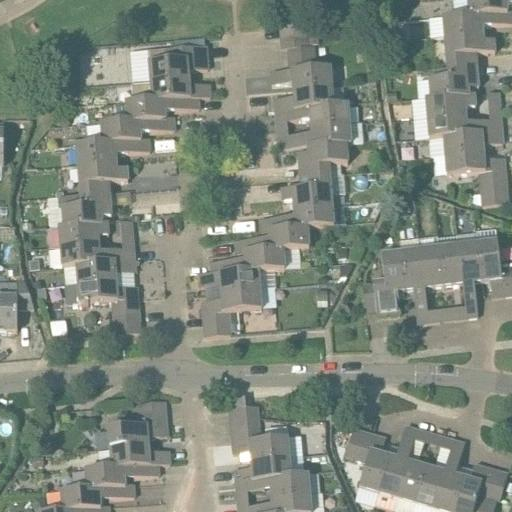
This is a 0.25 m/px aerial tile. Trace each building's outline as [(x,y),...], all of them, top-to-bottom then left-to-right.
[(511,0),(465,0),(468,19),(507,16),(506,9),(511,8),(511,0)] [(441,21),(443,42),(482,39),(482,31),(511,28),(511,15),(507,16),(468,19),(441,21)] [(281,42),(308,40),(308,29),(280,31),(281,42)] [(317,37),(308,38),(308,40),(309,49),(317,48),(317,37)] [(433,74),(476,70),(475,59),(494,58),(493,45),(483,46),(482,39),(443,42),(433,43),(434,50),(436,50),(437,61),(435,72),(433,72),(433,74)] [(282,54),(288,53),(309,51),(309,50),(308,40),(281,42),(282,54)] [(288,53),(288,64),(315,62),(314,50),(309,50),(309,51),(288,53)] [(147,66),(149,86),(149,87),(188,84),(188,76),(208,75),(206,51),(148,56),(149,66),(147,66)] [(293,95),(333,92),(331,71),(316,72),(315,62),(288,64),(289,75),(271,77),(272,89),(292,88),(293,95)] [(427,83),(429,103),(468,100),(468,94),(478,93),(476,70),(433,74),(433,83),(427,83)] [(151,105),(152,106),(198,102),(198,103),(210,102),(209,89),(189,91),(188,84),(149,87),(149,86),(131,88),(133,105),(133,106),(151,105)] [(275,116),(334,111),(334,110),(333,92),(293,95),(294,102),(274,104),(275,116)] [(500,118),(499,110),(498,97),(487,98),(489,119),(500,118)] [(468,100),(429,103),(424,103),(426,124),(465,121),(465,113),(475,112),(474,99),(468,100)] [(124,106),(126,125),(165,123),(165,117),(199,114),(198,103),(198,102),(152,106),(151,105),(133,106),(133,105),(124,106)] [(311,132),(362,128),(362,127),(350,128),(349,109),(334,110),(334,111),(275,116),(276,135),(290,134),(289,126),(310,125),(311,132)] [(428,144),(442,142),(501,137),(500,118),(489,119),(489,126),(466,128),(465,121),(426,124),(428,144)] [(70,128),(69,119),(60,120),(61,130),(70,128)] [(173,122),(165,123),(126,125),(100,127),(101,147),(101,149),(140,145),(140,144),(140,138),(174,135),(173,122)] [(307,153),(347,149),(364,148),(362,128),(311,132),(311,139),(290,141),(290,134),(276,135),(278,155),(307,153)] [(501,137),(442,142),(444,162),(483,158),(482,150),(502,149),(501,137)] [(75,149),(76,170),(116,167),(115,160),(149,157),(148,144),(140,144),(140,145),(101,149),(101,147),(82,149),(75,149)] [(300,183),(331,181),(330,169),(349,168),(347,149),(307,153),(308,159),(298,160),(300,183)] [(479,189),(506,187),(504,163),(484,165),(483,158),(444,162),(445,180),(478,177),(479,189)] [(116,167),(76,170),(79,201),(109,198),(108,188),(128,186),(127,173),(116,174),(116,167)] [(293,214),(334,211),(331,181),(300,183),(301,193),(281,195),(282,208),(293,207),(293,214)] [(479,189),(480,200),(506,198),(506,187),(479,189)] [(58,232),(102,228),(101,222),(111,221),(109,198),(79,201),(49,203),(49,215),(59,214),(59,215),(49,216),(51,231),(58,231),(58,232)] [(480,200),(480,204),(481,209),(481,212),(507,209),(506,198),(480,200)] [(410,215),(409,205),(394,207),(396,222),(407,220),(407,216),(410,215)] [(269,236),(309,233),(335,230),(334,211),(293,214),(294,221),(260,224),(261,238),(269,237),(269,236)] [(133,246),(132,239),(131,226),(120,227),(122,247),(133,246)] [(59,252),(98,249),(98,242),(108,241),(107,228),(102,228),(58,232),(59,252)] [(282,254),(283,255),(310,253),(309,233),(269,236),(269,237),(269,243),(235,246),(236,259),(244,258),(244,257),(282,254)] [(76,270),(134,265),(133,246),(122,247),(122,254),(99,256),(98,249),(59,252),(61,272),(64,272),(76,271),(76,270)] [(492,302),(511,299),(511,282),(511,272),(500,273),(497,246),(477,249),(481,287),(490,286),(492,302)] [(474,288),(481,287),(477,249),(457,251),(462,289),(465,312),(466,323),(478,321),(474,288)] [(339,262),(348,261),(347,250),(339,251),(339,262)] [(443,291),(462,289),(457,251),(438,253),(443,291)] [(424,294),(424,293),(443,291),(438,253),(419,255),(424,294)] [(258,276),(284,274),(283,255),(282,254),(244,257),(244,258),(245,265),(211,268),(211,278),(211,280),(258,275),(258,276)] [(429,327),(427,317),(424,293),(424,294),(419,255),(400,258),(405,296),(413,295),(417,329),(429,327)] [(373,287),(376,316),(377,322),(400,320),(397,297),(405,296),(400,258),(381,260),(384,285),(373,287)] [(38,264),(28,265),(29,275),(39,274),(38,264)] [(65,290),(116,286),(115,279),(135,277),(134,265),(76,270),(76,271),(64,272),(65,290)] [(345,286),(353,268),(340,269),(341,282),(336,287),(345,286)] [(259,294),(258,276),(258,275),(211,280),(211,278),(199,280),(200,292),(220,291),(221,297),(259,294)] [(0,286),(0,336),(17,336),(17,314),(34,314),(23,283),(17,283),(17,287),(0,286)] [(33,293),(34,293),(40,292),(39,283),(32,285),(33,293)] [(113,317),(138,315),(136,292),(117,293),(116,286),(65,290),(66,310),(112,306),(113,317)] [(365,318),(376,316),(373,287),(362,288),(365,318)] [(45,293),(36,294),(37,302),(46,301),(45,293)] [(204,330),(229,328),(228,317),(261,315),(259,294),(221,297),(222,305),(202,307),(204,330)] [(317,305),(327,305),(326,294),(316,294),(317,305)] [(349,314),(345,309),(340,308),(336,321),(350,320),(349,314)] [(455,324),(466,323),(465,312),(454,313),(455,324)] [(114,329),(139,327),(138,315),(113,317),(114,329)] [(438,315),(427,317),(429,327),(440,326),(438,315)] [(97,326),(96,321),(92,317),(86,318),(83,322),(84,327),(88,330),(93,330),(97,326)] [(139,327),(114,329),(115,340),(140,338),(139,327)] [(229,328),(204,330),(205,342),(230,340),(229,328)] [(231,413),(246,412),(245,402),(230,403),(231,413)] [(140,420),(165,418),(164,407),(139,409),(140,420)] [(230,425),(258,423),(257,411),(246,412),(231,413),(229,414),(230,425)] [(134,425),(136,418),(132,413),(125,415),(123,421),(127,427),(134,425)] [(110,454),(148,451),(147,443),(167,441),(165,418),(140,420),(141,431),(108,434),(110,454)] [(231,437),(259,433),(258,423),(230,425),(231,437)] [(250,466),(291,462),(289,442),(287,442),(286,431),(259,433),(231,437),(233,459),(250,457),(250,466)] [(393,511),(394,511),(408,467),(407,467),(414,445),(417,434),(406,431),(396,464),(389,462),(378,499),(396,505),(393,511)] [(344,462),(356,465),(364,437),(353,434),(344,462)] [(417,434),(414,445),(424,448),(427,438),(417,434)] [(378,499),(389,462),(381,460),(385,443),(364,437),(356,465),(366,468),(359,494),(378,499)] [(439,452),(450,456),(451,456),(454,445),(442,442),(439,452)] [(444,478),(433,511),(453,511),(462,483),(455,481),(464,448),(454,445),(451,456),(450,456),(444,478)] [(148,451),(110,454),(111,471),(112,473),(158,469),(158,470),(170,469),(168,456),(148,458),(148,451)] [(43,469),(43,461),(33,461),(33,469),(43,469)] [(307,479),(318,478),(318,477),(292,479),(291,462),(250,466),(251,473),(234,475),(235,486),(307,479)] [(394,511),(413,511),(425,473),(408,467),(394,511)] [(87,495),(125,491),(125,490),(124,484),(159,481),(158,470),(158,469),(112,473),(111,471),(84,474),(86,493),(59,495),(59,496),(87,494),(87,495)] [(462,483),(453,511),(494,511),(497,505),(489,503),(497,476),(475,469),(470,486),(462,483)] [(413,511),(433,511),(444,478),(425,473),(413,511)] [(489,503),(497,505),(500,506),(508,479),(497,476),(489,503)] [(273,502),(323,497),(320,497),(318,478),(307,479),(235,486),(237,505),(248,504),(248,497),(273,494),(273,502)] [(125,490),(125,491),(87,495),(87,494),(59,496),(47,498),(47,511),(100,511),(100,505),(134,502),(133,489),(125,490)] [(324,511),(323,497),(273,502),(274,510),(249,511),(248,504),(237,505),(237,511),(324,511)]
